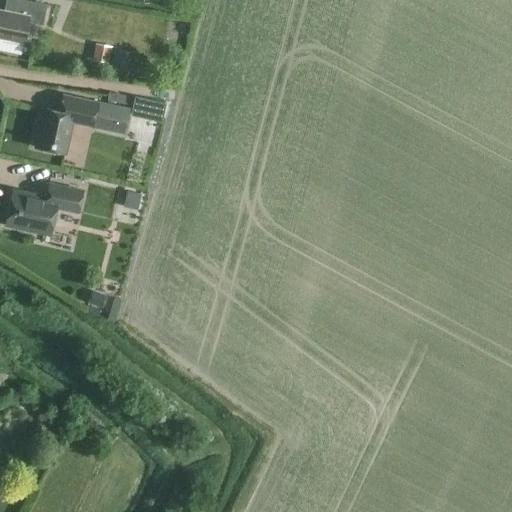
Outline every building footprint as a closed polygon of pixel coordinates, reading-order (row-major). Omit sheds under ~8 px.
[(28,19),(42,22),(46,2),(35,0),(14,0),(13,10),(0,7),(0,35),(24,40),(28,19)] [(93,59),(108,62),(112,46),(96,43),(93,59)] [(114,49),(110,67),(125,69),(128,52),(114,49)] [(115,130),(120,105),(63,93),(59,110),(42,106),(34,145),(65,152),(72,120),(115,130)] [(56,206),(78,211),(83,189),(49,181),(46,195),(13,188),(5,224),(50,234),(56,206)] [(132,191),(128,208),(138,210),(142,194),(132,191)] [(92,290),(88,302),(102,308),(107,295),(92,290)]
